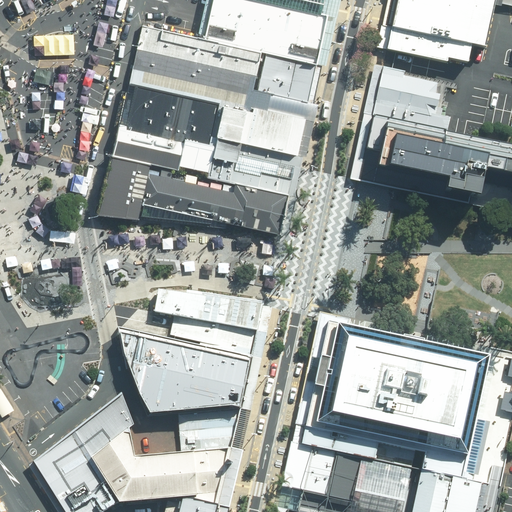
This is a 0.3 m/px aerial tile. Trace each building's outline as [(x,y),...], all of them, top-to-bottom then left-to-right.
[(210,0),(203,39),(264,52),(318,64),(320,64),(332,9),(333,0),(210,0)] [(393,0),(386,31),(467,49),(478,51),(488,3),(488,0),(393,0)] [(257,108),(308,119),(310,111),(312,102),(310,102),(255,90),(264,52),(203,39),(144,26),(134,73),(131,85),(139,86),(220,105),(227,106),(256,113),(257,108)] [(467,49),(386,31),(382,53),(396,56),(442,66),(443,63),(463,67),(467,49)] [(264,52),(255,90),(310,102),(318,64),(264,52)] [(393,70),(378,67),(367,118),(444,134),(447,119),(440,117),(437,117),(439,110),(435,109),(438,96),(432,95),(435,84),(401,76),(402,72),(393,70)] [(139,86),(130,126),(129,128),(185,141),(217,148),(220,138),(214,137),(220,105),(139,86)] [(300,156),(308,119),(257,108),(256,113),(227,106),(220,138),(300,156)] [(511,148),(444,134),(367,118),(355,176),(353,182),(359,183),(395,192),(511,218),(511,148)] [(130,126),(119,123),(112,156),(145,164),(154,166),(155,163),(179,168),(180,166),(185,141),(129,128),(130,126)] [(239,184),(293,196),(299,165),(300,156),(220,138),(217,148),(211,173),(210,177),(239,184)] [(111,160),(96,216),(134,220),(135,215),(228,229),(228,225),(228,223),(285,236),(291,203),(293,196),(239,184),(238,190),(237,193),(143,174),(145,168),(145,164),(112,156),(111,160)] [(172,318),(251,332),(256,308),(153,290),(150,311),(149,314),(172,318)] [(247,359),(251,332),(172,318),(169,336),(172,337),(171,342),(247,359)] [(314,424),(479,460),(490,407),(499,363),(336,327),(314,424)] [(131,394),(142,417),(176,413),(222,409),(231,412),(240,365),(247,359),(171,342),(115,328),(117,336),(113,335),(118,360),(131,394)] [(0,407),(6,417),(17,410),(0,382),(0,407)] [(125,429),(129,425),(119,394),(70,433),(86,460),(117,435),(124,436),(125,429)] [(497,411),(511,414),(511,396),(501,394),(497,411)] [(180,455),(225,451),(236,412),(231,412),(222,409),(176,413),(180,455)] [(475,483),(479,460),(314,424),(309,448),(357,458),(416,472),(461,480),(475,483)] [(117,435),(86,460),(112,505),(165,502),(189,500),(211,507),(225,451),(180,455),(129,460),(124,436),(117,435)] [(357,458),(309,448),(299,492),(347,502),(357,458)] [(407,511),(469,511),(475,483),(416,472),(407,511)] [(165,502),(162,511),(210,511),(211,507),(189,500),(165,502)]
